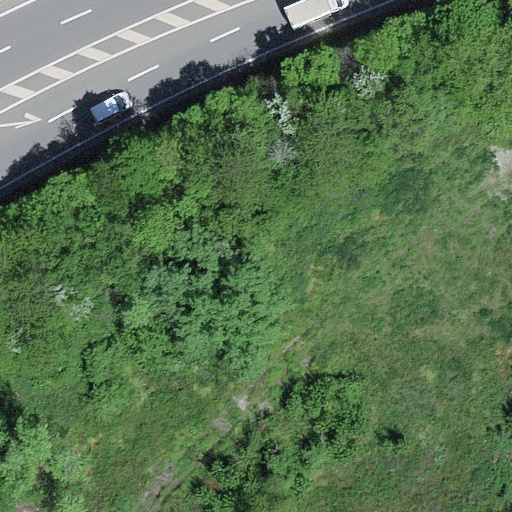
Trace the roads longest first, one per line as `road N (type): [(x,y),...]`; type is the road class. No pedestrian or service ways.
road 1 (trunk): [(0,146),(245,0)]
road 2 (trunk): [(178,0),(0,61)]
